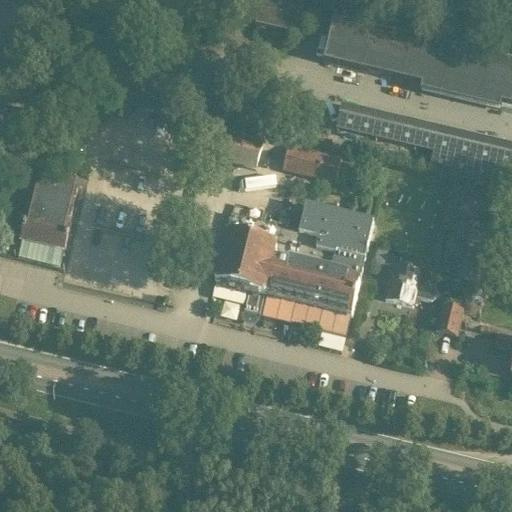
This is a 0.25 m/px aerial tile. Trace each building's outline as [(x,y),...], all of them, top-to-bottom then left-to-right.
[(294,39),(302,0),(262,0),(256,28),(256,30),(294,39)] [(333,26),(323,68),(511,111),(511,67),(333,26)] [(183,37),(166,31),(163,39),(156,62),(173,67),(183,37)] [(14,49),(8,72),(19,75),(26,52),(15,49),(14,49)] [(235,66),(228,84),(245,90),(251,72),(235,66)] [(284,95),(281,107),(293,109),(296,98),(284,95)] [(304,125),(309,101),(298,99),(292,122),(304,125)] [(336,133),(337,133),(433,156),(434,156),(429,174),(455,180),(511,192),(511,149),(342,109),(336,133)] [(237,135),(218,130),(211,154),(217,155),(216,161),(255,172),(263,141),(253,138),(252,143),(236,138),(237,135)] [(341,161),(289,148),(282,174),(335,187),(341,161)] [(69,230),(80,189),(70,187),(73,178),(53,173),(51,181),(49,181),(49,182),(39,179),(36,190),(34,189),(20,244),(62,256),(69,230)] [(227,240),(215,289),(249,297),(244,316),(243,322),(243,323),(244,323),(244,324),(245,325),(245,326),(246,326),(247,327),(248,328),(249,328),(250,328),(251,328),(252,328),(253,328),(254,328),(255,328),(257,319),(262,300),(266,301),(266,299),(353,320),(375,227),(306,210),(300,235),(232,218),(227,240)] [(482,250),(486,236),(452,228),(443,266),(459,270),(457,281),(493,289),(496,277),(474,272),(474,270),(470,269),(475,248),(482,250)] [(401,260),(387,256),(385,265),(394,267),(384,303),(412,310),(415,300),(431,304),(435,301),(436,297),(434,293),(419,289),(423,274),(399,268),(401,260)] [(464,314),(444,309),(437,337),(458,342),(464,314)] [(511,370),(510,380),(511,380),(511,340),(497,337),(494,351),(511,355),(511,370)]
